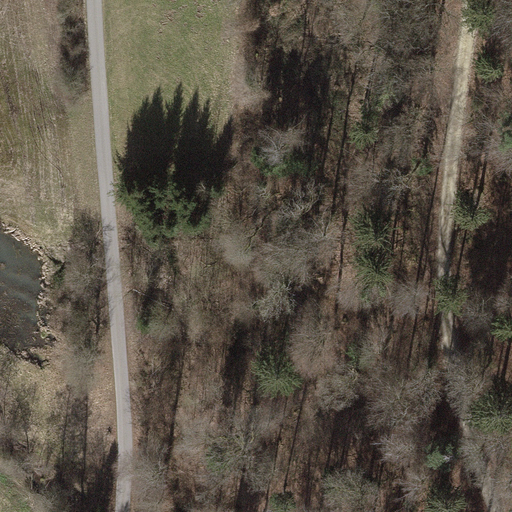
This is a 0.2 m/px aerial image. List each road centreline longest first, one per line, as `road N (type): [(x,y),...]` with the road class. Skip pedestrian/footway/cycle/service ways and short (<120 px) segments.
road 1 (track): [(466,0),(437,219),(455,384),(492,511)]
road 2 (unclassified): [(90,0),(122,401),(115,511)]
